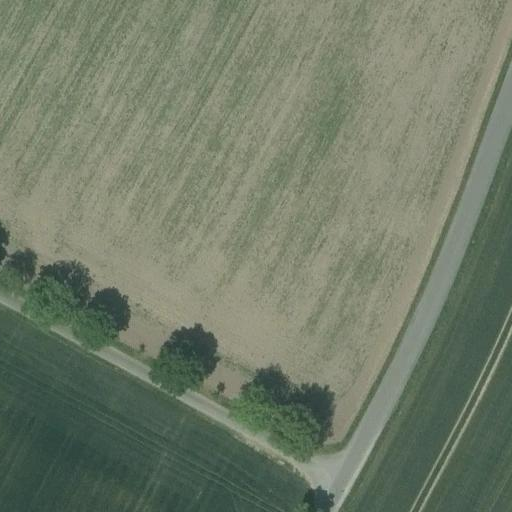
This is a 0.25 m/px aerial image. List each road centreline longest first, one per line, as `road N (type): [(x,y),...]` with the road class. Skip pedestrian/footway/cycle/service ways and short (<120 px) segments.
road 1 (unclassified): [(337,483),(443,280),(511,92)]
road 2 (unclassified): [(337,483),(0,297)]
